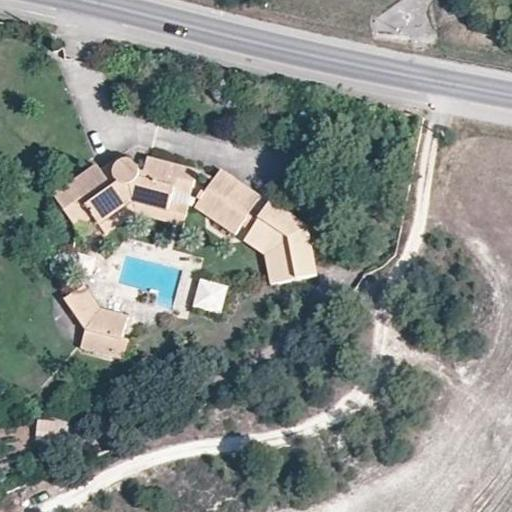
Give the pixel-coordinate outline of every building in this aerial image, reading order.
[(114,176),(115,169),(120,163),(127,161),(122,155),(101,171),(114,189),(119,186),(116,181),(114,176)] [(191,197),(197,172),(148,159),(144,173),(140,172),(138,167),(133,163),(127,161),(120,163),(115,169),(114,176),(116,181),(119,186),(114,189),(101,171),(97,166),(71,185),(69,183),(52,194),(78,230),(94,218),(101,227),(134,203),(169,213),(175,193),(191,197)] [(261,198),(221,171),(201,200),(216,210),(210,218),(236,236),(242,226),(251,232),(264,213),(255,207),(261,198)] [(169,213),(134,203),(101,227),(107,235),(135,215),(183,228),(191,197),(175,193),(169,213)] [(216,210),(201,200),(196,208),(210,218),(216,210)] [(264,213),(251,232),(247,238),(268,252),(274,285),(322,276),(314,230),(272,202),(264,213)] [(229,286),(202,279),(195,308),(222,314),(229,286)] [(122,340),(128,319),(99,312),(83,288),(65,301),(86,331),(81,349),(123,360),(129,342),(122,340)] [(36,421),(37,442),(67,441),(66,420),(36,421)]
